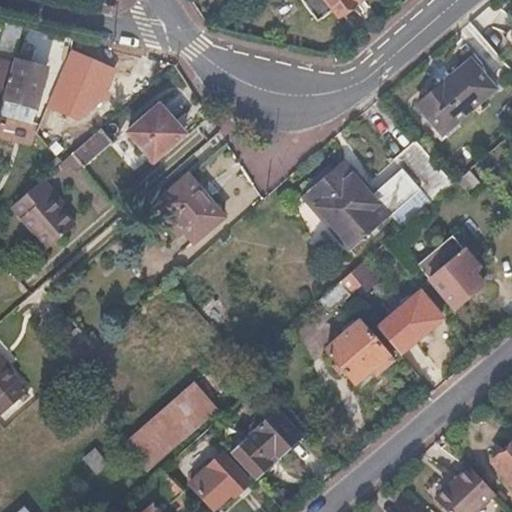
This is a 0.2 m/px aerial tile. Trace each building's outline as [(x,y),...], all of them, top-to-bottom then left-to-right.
[(362,0),(301,0),(318,22),(334,11),(340,18),(362,0)] [(25,25),(7,20),(0,45),(18,51),(25,25)] [(88,55),(73,49),(38,129),(54,136),(88,55)] [(46,67),(15,58),(5,97),(38,106),(45,80),(43,79),(46,67)] [(497,88),(472,59),(419,104),(444,133),(456,123),(497,88)] [(162,103),(131,130),(156,159),(188,133),(162,103)] [(459,126),(456,123),(444,133),(447,137),(459,126)] [(114,138),(103,125),(73,150),(83,163),(114,138)] [(315,210),(318,207),(341,233),(338,236),(350,249),(421,188),(429,198),(451,179),(416,139),(394,158),(402,168),(371,194),(355,175),(357,173),(345,159),(331,171),(328,168),(313,181),(315,184),(302,195),(315,210)] [(45,174),(14,200),(51,242),(77,220),(61,202),(66,198),(45,174)] [(158,199),(159,200),(194,241),(224,216),(188,175),(188,174),(158,199)] [(454,233),(418,262),(455,305),(483,282),(473,270),(481,264),(454,233)] [(362,259),(356,264),(339,279),(350,291),(360,282),(365,288),(378,277),(362,259)] [(350,291),(339,279),(318,297),(330,310),(351,292),(350,291)] [(419,290),(378,325),(400,351),(442,316),(419,290)] [(359,319),(326,347),(355,381),(373,366),(377,371),(392,358),(359,319)] [(0,360),(0,414),(1,416),(28,392),(0,360)] [(194,381),(122,443),(147,472),(220,410),(194,381)] [(303,434),(278,407),(231,451),(256,478),(271,463),(267,459),(274,452),(279,457),(303,434)] [(511,442),(492,459),(511,481),(511,442)] [(110,464),(96,447),(82,458),(96,475),(110,464)] [(249,482),(218,450),(186,479),(213,507),(230,491),(234,496),(249,482)] [(475,511),(496,493),(471,466),(440,494),(456,511),(475,511)] [(161,468),(149,479),(172,503),(184,492),(161,468)]
